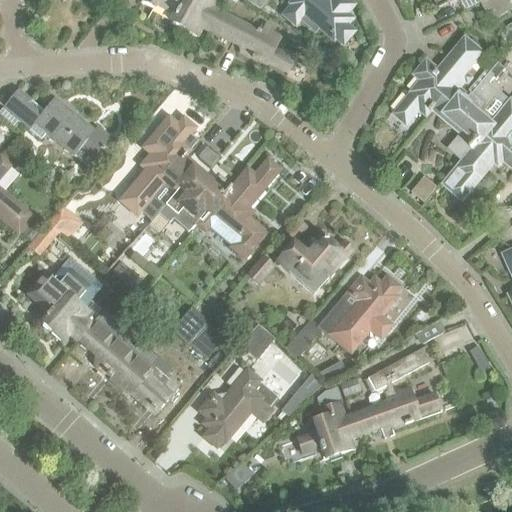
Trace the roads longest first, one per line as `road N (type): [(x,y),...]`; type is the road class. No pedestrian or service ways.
road 1 (residential): [(331,160),(249,93),(196,75),(155,65),(18,69)]
road 2 (residential): [(511,357),(469,284),(331,160)]
road 3 (residential): [(183,511),(0,361)]
road 4 (residential): [(333,511),(511,437)]
road 5 (residential): [(331,160),(392,50),(377,0)]
